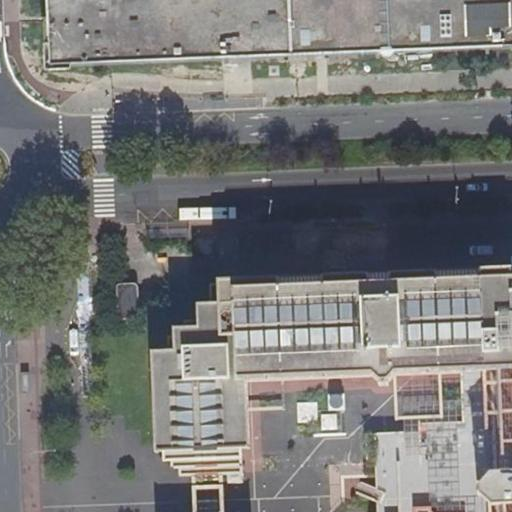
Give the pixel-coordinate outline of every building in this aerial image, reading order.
[(511,0),(44,0),(48,70),(511,51),(511,0)] [(393,373),(393,367),(406,366),(406,374),(426,373),(426,365),(459,364),(511,361),(511,289),(510,266),(477,268),(478,293),(249,304),(251,367),(252,374),(289,372),(370,369),(369,375),(377,378),(378,383),(383,382),(387,382),(393,373)] [(138,316),(136,285),(116,286),(117,317),(138,316)] [(251,367),(249,304),(194,306),(194,320),(197,320),(197,328),(171,330),(172,352),(150,352),(151,379),(174,378),(176,452),(177,475),(195,474),(195,480),(228,481),(227,472),(244,471),(239,367),(251,367)] [(511,511),(511,361),(459,364),(462,421),(417,423),(418,437),(374,438),(376,511),(511,511)] [(28,372),(20,372),(20,393),(28,393),(28,372)]
